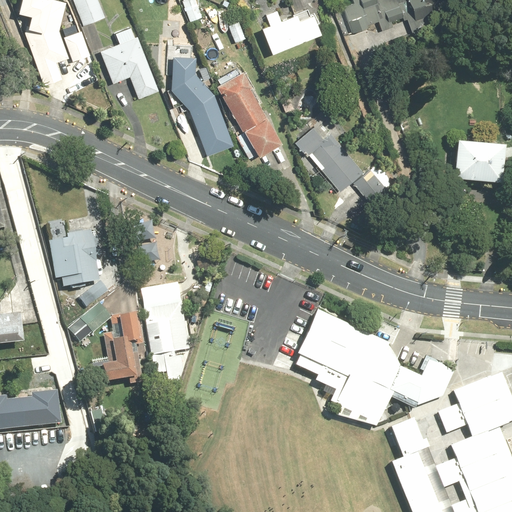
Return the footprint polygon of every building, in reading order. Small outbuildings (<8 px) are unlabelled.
[(62,38),(58,29),(65,0),(64,0),(19,0),(17,11),(28,13),(24,33),(44,85),(63,79),(58,62),(70,58),(72,62),(89,56),(80,32),(62,38)] [(95,0),(69,0),(80,26),(102,17),(95,0)] [(351,0),(352,2),(341,6),(351,33),(368,27),(367,24),(377,20),(381,29),(392,26),(390,20),(402,16),(403,19),(406,18),(411,32),(437,23),(429,0),(351,0)] [(195,5),(181,10),(186,22),(200,17),(195,5)] [(268,23),(260,26),(270,52),(319,33),(312,13),(298,19),(296,12),(279,18),(276,10),(265,14),(268,23)] [(236,21),(226,25),(232,43),(242,39),(236,21)] [(118,41),(99,49),(112,83),(129,76),(138,98),(158,90),(132,24),(114,32),(118,41)] [(233,143),(213,94),(191,69),(192,55),(173,54),(169,88),(188,109),(206,153),(233,143)] [(240,70),(215,84),(242,131),(235,135),(249,160),(280,142),(240,70)] [(317,121),(294,141),(338,192),(364,170),(331,132),(328,135),(317,121)] [(503,145),(455,141),(452,180),(500,185),(503,145)] [(376,162),(352,181),(367,200),(391,180),(376,162)] [(149,220),(129,223),(132,242),(151,239),(149,220)] [(61,276),(63,285),(100,279),(96,259),(101,259),(95,224),(63,229),(64,235),(50,237),(56,275),(61,276)] [(153,243),(133,245),(135,262),(155,260),(153,243)] [(163,281),(138,285),(154,374),(182,369),(179,355),(174,356),(173,351),(188,348),(177,287),(164,289),(163,281)] [(98,303),(79,317),(91,332),(109,318),(98,303)] [(336,412),(375,424),(388,394),(414,406),(415,403),(441,394),(452,369),(426,359),(420,374),(398,364),(386,341),(315,308),(294,352),(299,354),(294,363),(315,373),(313,377),(333,388),(328,399),(339,404),(336,412)] [(18,310),(0,312),(0,342),(22,340),(18,310)] [(112,332),(102,333),(107,361),(99,362),(103,387),(141,381),(135,344),(143,343),(138,311),(109,315),(112,332)] [(101,344),(89,346),(92,360),(103,358),(101,344)] [(453,511),(511,511),(511,461),(499,426),(511,419),(511,400),(500,374),(452,389),(470,435),(449,443),(454,457),(434,465),(442,486),(457,480),(464,498),(450,503),(453,511)] [(0,394),(0,428),(60,422),(56,389),(30,392),(30,396),(6,398),(5,394),(0,394)] [(464,431),(454,406),(436,413),(446,438),(464,431)] [(401,454),(389,459),(409,511),(440,511),(416,451),(424,447),(412,417),(390,425),(401,454)]
